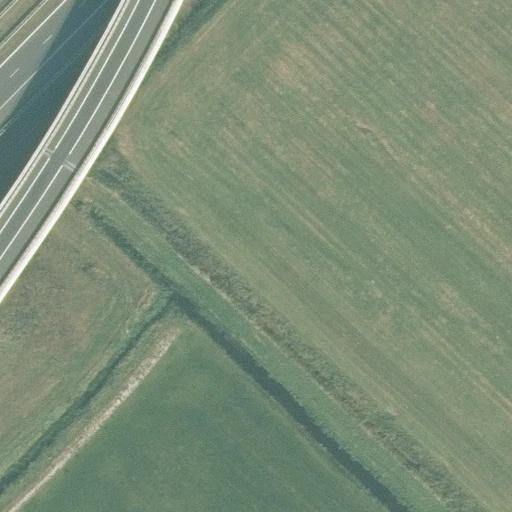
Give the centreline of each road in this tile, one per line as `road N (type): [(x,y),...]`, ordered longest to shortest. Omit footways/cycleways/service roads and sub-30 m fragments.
road 1 (track): [(426,511),(103,201)]
road 2 (motorway): [(0,246),(148,0)]
road 3 (motorway): [(0,89),(87,0)]
